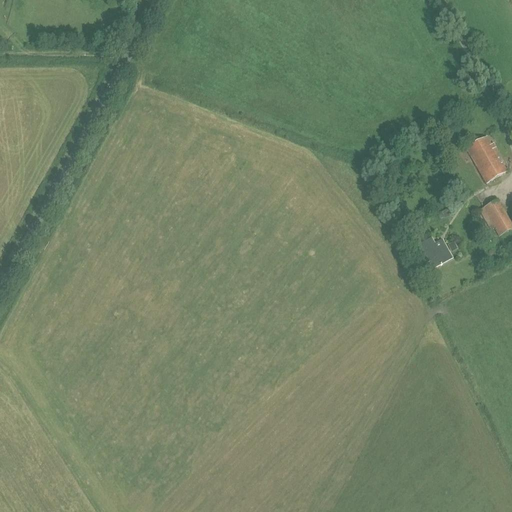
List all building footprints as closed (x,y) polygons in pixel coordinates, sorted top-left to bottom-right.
[(471,157),(487,184),(507,173),(491,145),(471,157)] [(463,199),(457,186),(449,190),(456,203),(463,199)] [(511,230),(511,224),(498,200),(480,211),(489,227),(492,225),(499,238),(511,230)] [(449,209),(437,215),(440,220),(452,214),(449,209)] [(415,238),(410,229),(402,233),(407,243),(415,238)] [(442,240),(434,244),(431,239),(417,246),(426,264),(429,262),(433,269),(452,259),(442,240)]
